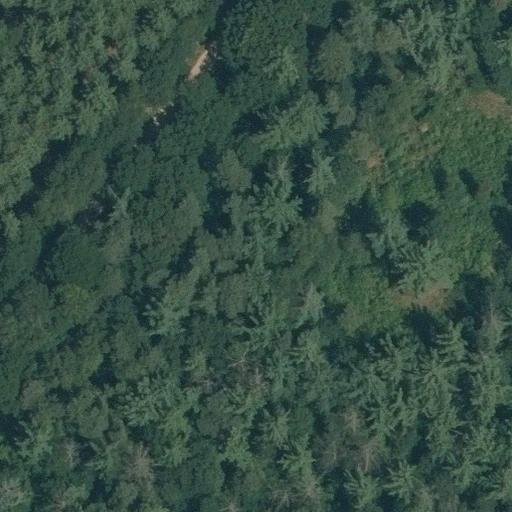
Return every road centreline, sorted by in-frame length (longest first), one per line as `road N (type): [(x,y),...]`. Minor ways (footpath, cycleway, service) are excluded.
road 1 (unknown): [(354,0),(322,40),(268,80),(252,134),(162,209),(111,317),(51,367),(0,426)]
road 2 (track): [(0,328),(253,0)]
